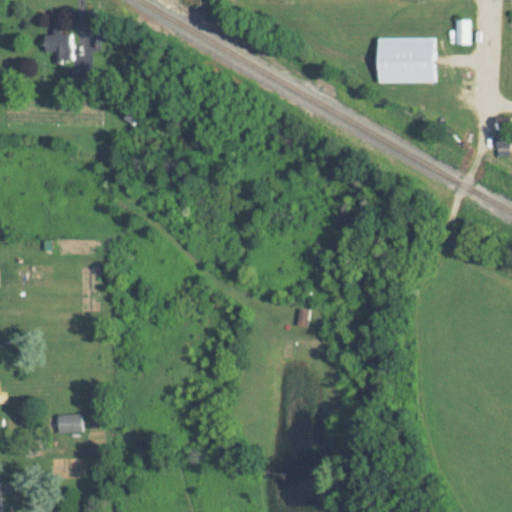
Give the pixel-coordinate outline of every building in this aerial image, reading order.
[(73,63),(73,34),(46,34),(47,52),(57,52),(57,63),(73,63)] [(435,83),(435,37),(378,37),(378,83),(435,83)] [(71,83),(93,83),(93,70),(71,70),(71,83)] [(511,116),(497,117),(497,148),(511,148),(511,116)] [(299,325),(308,326),(310,309),(300,308),(299,325)] [(57,432),(83,432),(83,414),(57,414),(57,432)]
